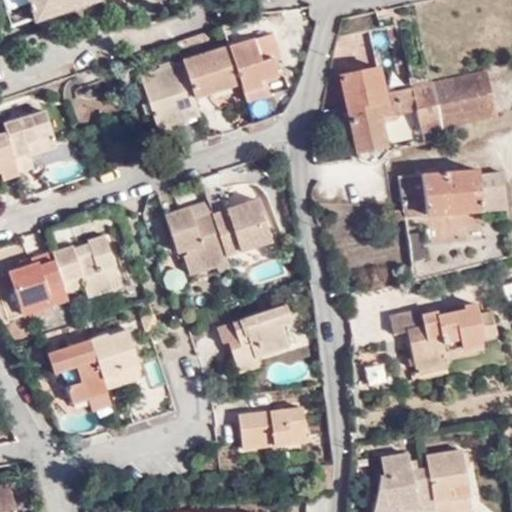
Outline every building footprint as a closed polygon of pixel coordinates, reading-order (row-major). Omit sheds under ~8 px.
[(100,3),(99,0),(2,0),(13,29),(32,22),(36,25),(39,24),(49,31),(59,29),(61,20),(60,16),(75,12),(77,15),(86,19),(94,16),(97,9),(95,7),(100,3)] [(239,92),(260,86),(259,78),(273,74),(269,60),(266,51),(274,49),(269,34),(226,47),(237,85),(239,92)] [(181,61),(182,64),(192,98),(237,85),(226,47),(181,61)] [(266,51),(269,60),(277,59),(274,49),(266,51)] [(154,129),(198,116),(192,98),(182,64),(139,77),(154,129)] [(339,73),(357,156),(361,160),(365,162),(370,162),(375,161),(380,159),(382,156),(386,149),(379,115),(416,106),(421,130),(441,126),(433,86),(431,81),(384,92),(378,64),(339,73)] [(433,86),(441,126),(495,114),(486,69),(431,81),(433,86)] [(239,92),(242,101),(264,94),(260,86),(239,92)] [(19,169),(33,165),(30,153),(56,146),(44,109),(4,121),(7,130),(8,133),(19,169)] [(0,170),(1,170),(3,177),(20,172),(19,169),(8,133),(7,130),(0,132),(0,170)] [(507,210),(504,186),(480,188),(479,178),(479,171),(401,177),(404,219),(507,210)] [(480,188),(504,186),(503,176),(479,178),(480,188)] [(166,217),(180,212),(177,197),(161,202),(166,217)] [(214,216),(226,257),(272,242),(259,201),(214,216)] [(191,275),(228,263),(226,257),(214,216),(210,203),(180,212),(166,217),(178,254),(187,251),(189,256),(185,257),(185,258),(191,275)] [(74,247),(54,254),(67,291),(87,286),(90,298),(123,287),(107,236),(90,242),(91,245),(86,246),(88,253),(78,257),(75,250),(74,247)] [(86,246),(75,250),(78,257),(88,253),(86,246)] [(180,260),(185,258),(185,257),(189,256),(187,251),(178,254),(180,260)] [(54,254),(54,252),(38,256),(40,263),(24,267),(9,272),(13,288),(19,307),(48,298),(48,301),(68,295),(67,291),(54,254)] [(40,263),(38,256),(22,261),(24,267),(40,263)] [(7,289),(13,288),(9,272),(2,274),(7,289)] [(505,303),(511,301),(511,282),(501,285),(505,303)] [(22,315),(70,301),(68,295),(48,301),(48,298),(19,307),(22,315)] [(445,356),(482,348),(480,337),(497,334),(492,309),(478,312),(475,301),(462,303),(463,308),(437,313),(436,309),(422,313),(421,308),(390,314),(393,332),(407,329),(413,356),(444,350),(445,356)] [(222,343),(227,342),(236,338),(238,345),(229,347),(238,372),(257,366),(255,358),(288,347),(282,326),(292,323),(286,305),(217,328),(222,343)] [(144,329),(149,328),(157,325),(153,314),(140,317),(144,329)] [(128,327),(91,338),(107,388),(125,383),(123,378),(143,372),(128,327)] [(73,403),(108,392),(107,388),(91,338),(50,352),(56,372),(76,365),(82,380),(68,385),(73,403)] [(236,338),(227,342),(229,347),(238,345),(236,338)] [(415,368),(446,362),(445,356),(444,350),(413,356),(415,368)] [(367,388),(385,384),(381,365),(363,369),(367,388)] [(144,376),(143,372),(123,378),(125,383),(144,376)] [(124,396),(133,423),(174,410),(166,382),(124,396)] [(236,415),(241,439),(256,437),(258,445),(305,438),(299,405),(236,415)] [(256,437),(241,439),(242,447),(258,445),(256,437)] [(404,511),(404,502),(411,501),(412,511),(434,511),(434,510),(470,504),(462,449),(425,454),(426,467),(410,469),(407,452),(379,457),(382,474),(378,474),(371,511),(404,511)] [(319,454),(320,478),(332,477),(334,462),(332,452),(319,454)] [(0,511),(12,511),(7,482),(0,483),(0,511)] [(404,502),(404,511),(412,511),(411,501),(404,502)]
